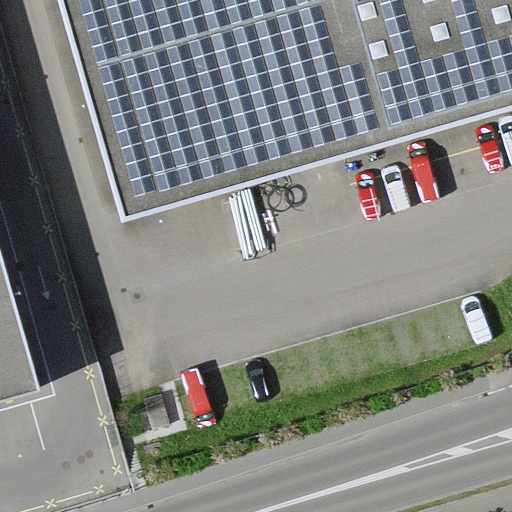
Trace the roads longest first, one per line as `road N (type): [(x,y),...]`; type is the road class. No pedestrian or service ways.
road 1 (unknown): [(511,157),(152,267)]
road 2 (tertiary): [(245,511),(511,434)]
